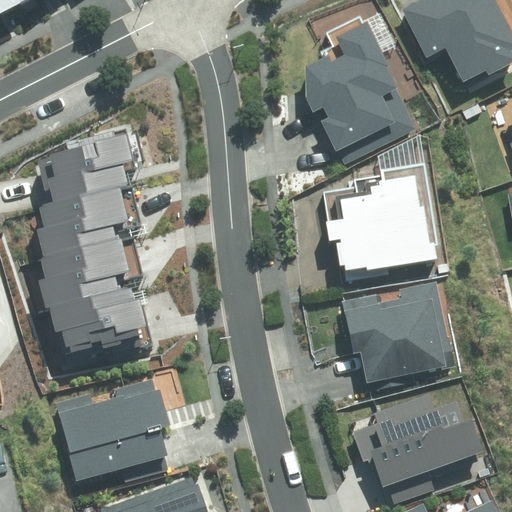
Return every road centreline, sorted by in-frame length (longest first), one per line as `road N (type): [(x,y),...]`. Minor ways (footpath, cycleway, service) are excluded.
road 1 (residential): [(186,4),(219,97),(254,374),(292,511)]
road 2 (residential): [(186,4),(0,101)]
